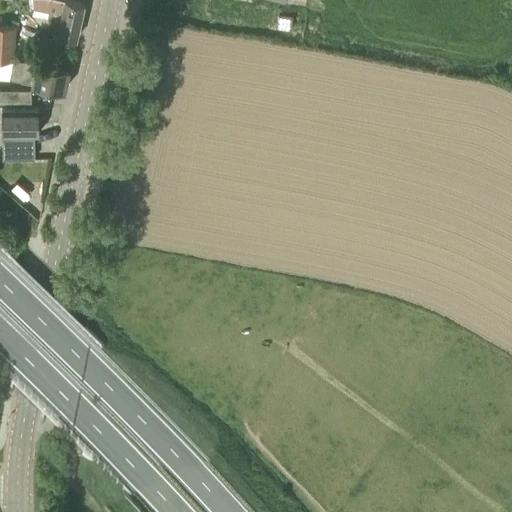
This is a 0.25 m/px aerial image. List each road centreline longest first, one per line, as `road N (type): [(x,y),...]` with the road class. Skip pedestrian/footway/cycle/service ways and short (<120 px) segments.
road 1 (residential): [(17,484),(20,435),(111,0)]
road 2 (trunk): [(227,511),(0,282)]
road 3 (trunk): [(0,331),(176,511)]
